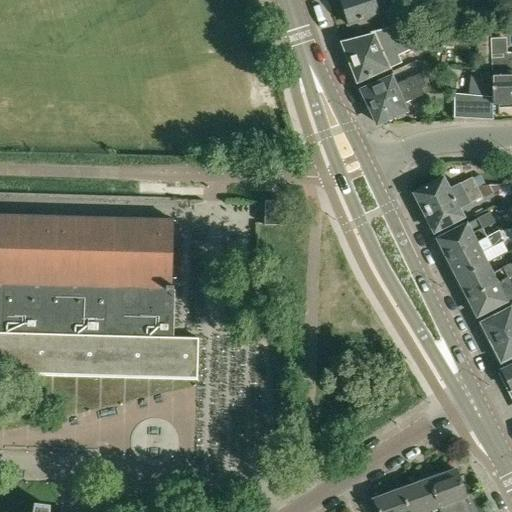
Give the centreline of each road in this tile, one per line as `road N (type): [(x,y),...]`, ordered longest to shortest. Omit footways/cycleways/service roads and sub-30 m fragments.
road 1 (secondary): [(304,47),(313,99),(384,270),(471,401)]
road 2 (secondary): [(471,401),(365,165)]
road 3 (unclassified): [(302,511),(471,401)]
road 4 (residential): [(365,165),(438,141),(511,139)]
road 5 (secondary): [(365,165),(304,47)]
